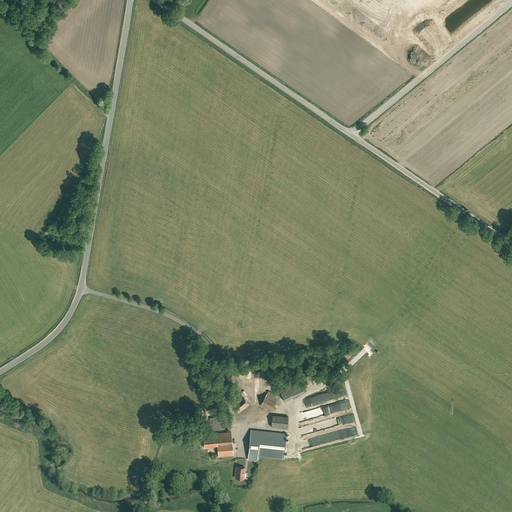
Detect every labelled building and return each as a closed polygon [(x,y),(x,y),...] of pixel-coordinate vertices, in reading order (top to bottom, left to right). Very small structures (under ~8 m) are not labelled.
[(281,390),(286,402),(307,393),(302,381),(281,390)] [(327,388),(312,394),(315,400),(329,393),(327,388)] [(232,404),(240,412),(249,405),(242,396),(232,404)] [(265,396),(260,405),(270,410),(275,402),(265,396)] [(348,401),(330,406),(332,414),(350,408),(348,401)] [(287,429),(288,417),(272,415),(271,427),(287,429)] [(251,430),(248,459),(257,460),(257,456),(283,459),(286,433),(251,430)] [(231,432),(203,434),(205,448),(217,447),(218,456),(233,455),(231,432)] [(236,467),(235,477),(244,478),(245,468),(236,467)]
